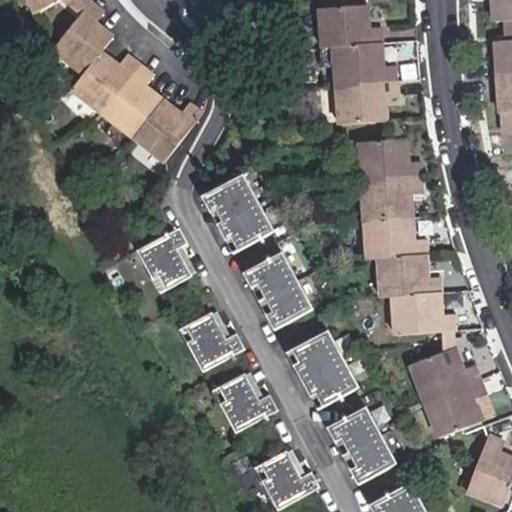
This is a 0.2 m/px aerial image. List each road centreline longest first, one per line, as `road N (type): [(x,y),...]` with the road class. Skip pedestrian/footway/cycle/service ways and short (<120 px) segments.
road 1 (residential): [(145,0),(221,67),(224,103),(214,149),(189,184),(193,209),(356,511)]
road 2 (residential): [(465,0),(462,53),(477,206),(511,284)]
